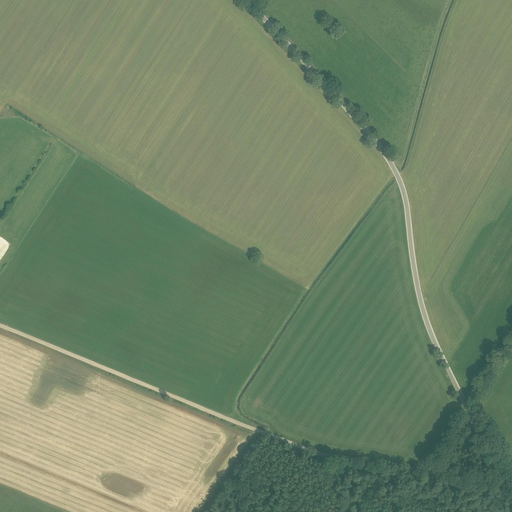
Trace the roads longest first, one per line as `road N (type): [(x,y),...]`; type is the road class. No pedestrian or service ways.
road 1 (tertiary): [(511,500),(431,332),(396,174),(245,0)]
road 2 (track): [(497,471),(310,451),(0,323)]
